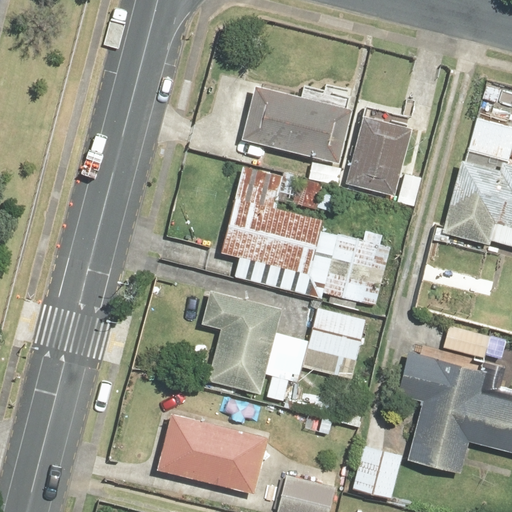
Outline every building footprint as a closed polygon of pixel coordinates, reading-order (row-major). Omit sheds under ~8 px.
[(254,85),(240,140),(338,164),(351,108),(254,85)] [(361,113),(344,184),(393,196),(410,124),(361,113)] [(460,160),(442,233),(489,245),(495,222),(511,226),(511,164),(498,161),(496,169),(460,160)] [(240,166),(215,271),(304,292),(322,218),(275,207),(282,176),(240,166)] [(281,307),(209,289),(201,324),(219,328),(205,380),(259,394),(281,307)] [(268,395),(283,398),(286,381),(298,383),(301,367),(348,377),(362,317),(317,307),(310,341),(274,333),(265,376),(272,377),(268,395)] [(421,401),(406,459),(460,474),(468,441),(511,452),(511,398),(482,390),(487,371),(406,350),(395,394),(421,401)] [(267,436),(170,412),(156,468),(253,492),(267,436)] [(401,456),(362,447),(352,490),(390,500),(401,456)] [(330,511),(336,488),(284,476),(275,511),(330,511)]
